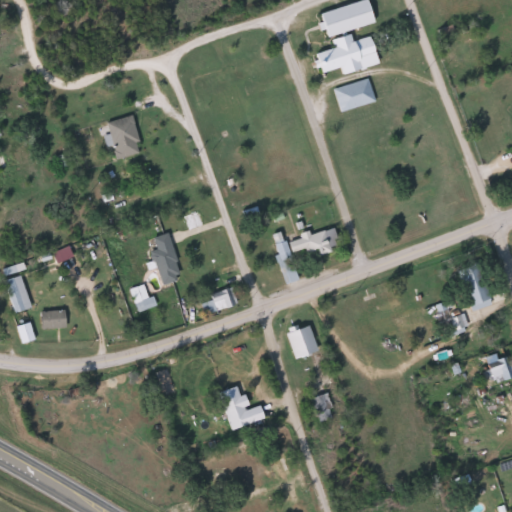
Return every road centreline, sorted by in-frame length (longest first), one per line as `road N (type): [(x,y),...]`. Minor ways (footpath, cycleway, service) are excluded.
road 1 (secondary): [(511,216),(122,357),(59,366),(0,360)]
road 2 (residential): [(328,511),(169,61)]
road 3 (residential): [(511,279),(408,0)]
road 4 (residential): [(362,271),(276,14)]
road 5 (residential): [(169,61),(187,46),(317,0)]
